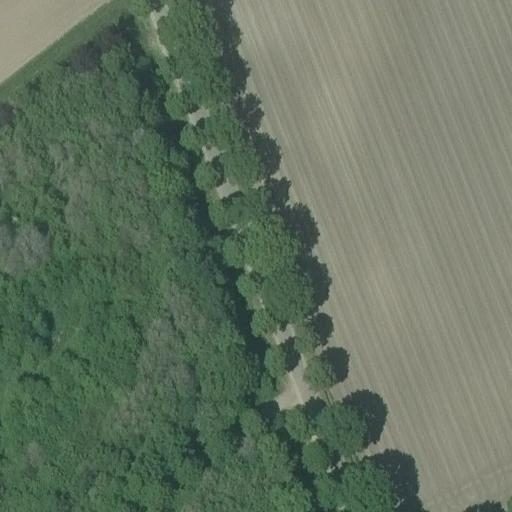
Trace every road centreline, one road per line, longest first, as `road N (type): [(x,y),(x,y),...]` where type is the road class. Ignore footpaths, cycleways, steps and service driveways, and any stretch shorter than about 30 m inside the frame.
road 1 (unclassified): [(354,511),(152,0)]
road 2 (track): [(309,511),(132,50)]
road 3 (track): [(300,376),(129,511)]
road 4 (track): [(0,107),(121,19)]
